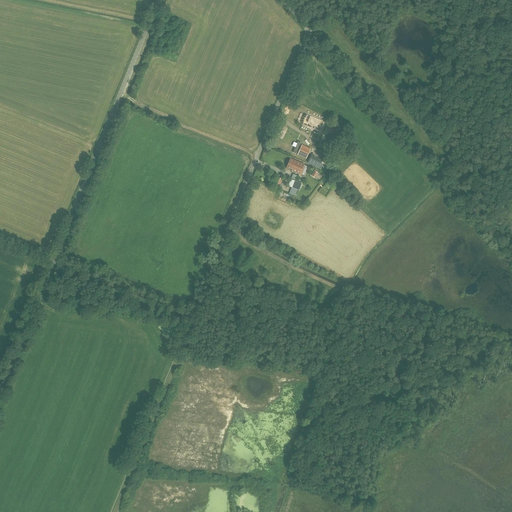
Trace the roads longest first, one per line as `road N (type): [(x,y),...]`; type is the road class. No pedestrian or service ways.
road 1 (unclassified): [(0,392),(158,0)]
road 2 (unclassified): [(193,316),(307,31),(280,0)]
road 3 (track): [(113,511),(193,316)]
